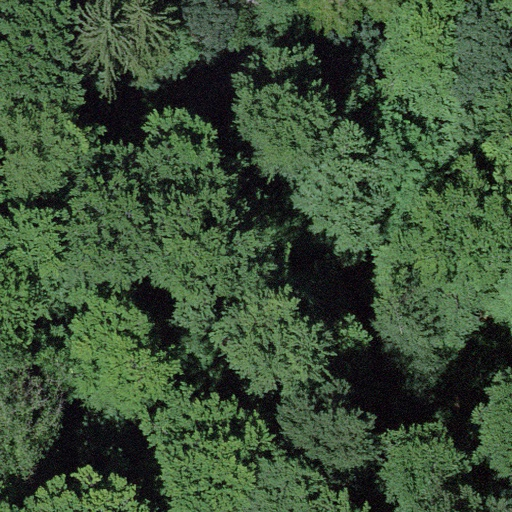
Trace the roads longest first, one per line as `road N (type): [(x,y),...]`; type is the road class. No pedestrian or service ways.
road 1 (track): [(20,0),(215,96),(337,144),(511,143)]
road 2 (track): [(0,253),(90,216),(215,96),(283,0)]
